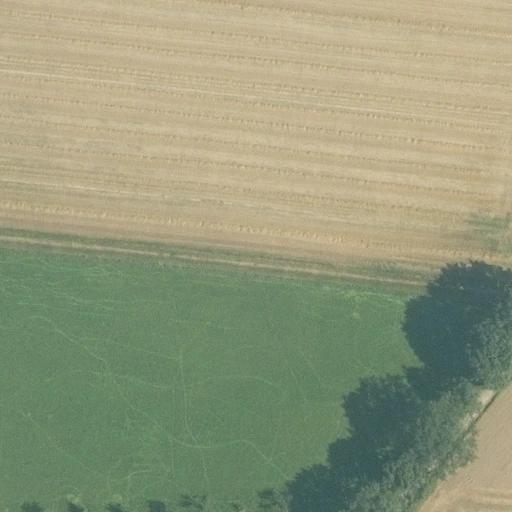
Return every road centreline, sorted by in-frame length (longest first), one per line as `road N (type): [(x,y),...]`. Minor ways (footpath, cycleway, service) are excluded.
road 1 (track): [(511,298),(0,243)]
road 2 (track): [(401,511),(511,365)]
